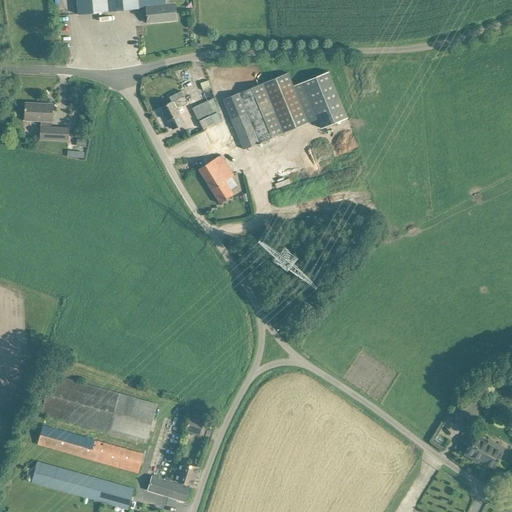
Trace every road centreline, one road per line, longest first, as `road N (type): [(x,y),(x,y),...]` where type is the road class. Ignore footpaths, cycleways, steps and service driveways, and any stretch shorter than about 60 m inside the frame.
road 1 (unclassified): [(117,72),(225,53),(403,49),(511,21)]
road 2 (unclassified): [(259,311),(117,72)]
road 3 (unclassified): [(511,501),(299,360)]
road 4 (unclassified): [(193,511),(211,456),(255,372)]
